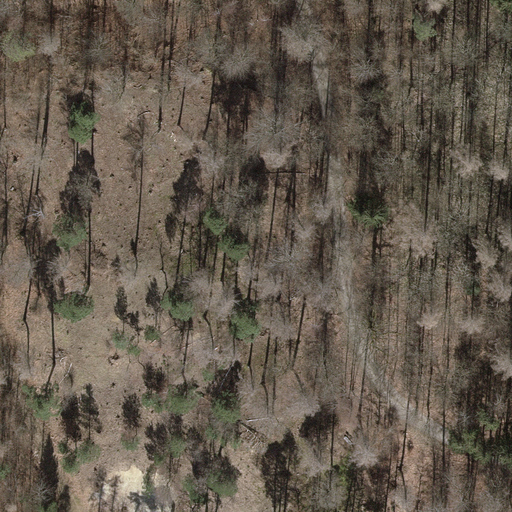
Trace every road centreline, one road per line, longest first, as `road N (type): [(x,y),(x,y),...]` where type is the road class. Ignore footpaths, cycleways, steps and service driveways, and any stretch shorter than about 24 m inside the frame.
road 1 (track): [(302,0),(337,182),(350,324),(369,369),(396,403),(511,462)]
road 2 (track): [(0,330),(66,511)]
